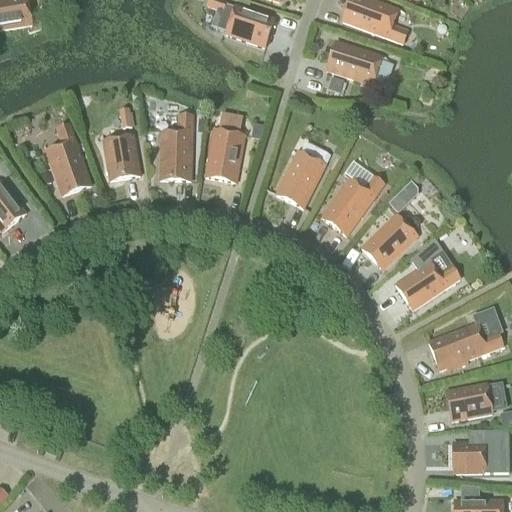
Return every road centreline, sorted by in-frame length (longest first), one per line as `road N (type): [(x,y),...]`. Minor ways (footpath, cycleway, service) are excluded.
road 1 (residential): [(0,279),(62,236),(152,214),(211,219),(299,249),(348,289),(400,370),(415,440),(411,511)]
road 2 (residential): [(153,508),(0,453)]
